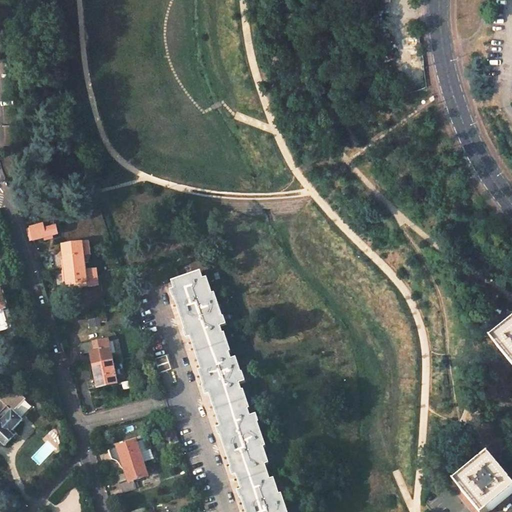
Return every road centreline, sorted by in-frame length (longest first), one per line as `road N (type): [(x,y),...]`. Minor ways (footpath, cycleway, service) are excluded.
road 1 (residential): [(84,455),(15,218),(0,195)]
road 2 (residential): [(511,204),(469,141),(439,45),(437,0)]
